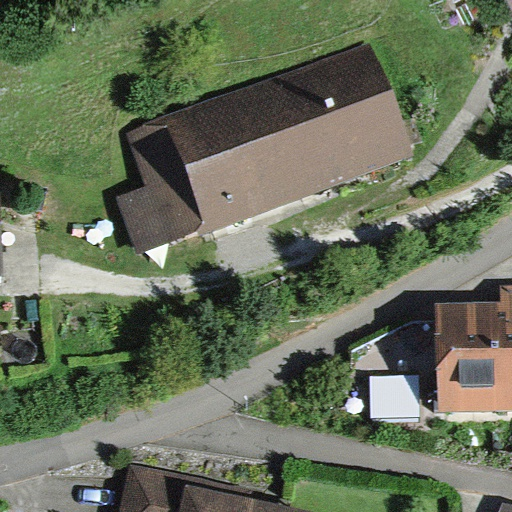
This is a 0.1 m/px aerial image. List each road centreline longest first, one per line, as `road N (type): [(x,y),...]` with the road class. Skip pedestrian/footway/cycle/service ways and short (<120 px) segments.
road 1 (track): [(511,175),(469,201),(218,281),(59,279)]
road 2 (residential): [(511,237),(190,407)]
road 3 (residential): [(511,485),(206,429),(190,407)]
road 4 (residential): [(190,407),(0,465)]
